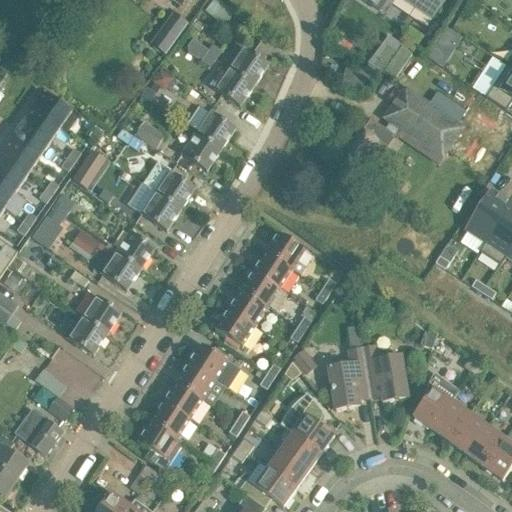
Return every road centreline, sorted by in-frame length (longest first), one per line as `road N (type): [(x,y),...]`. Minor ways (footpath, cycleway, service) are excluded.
road 1 (residential): [(38,511),(283,119),(305,52),(300,0)]
road 2 (residential): [(325,511),(345,483),(397,467),(423,472),(480,511)]
